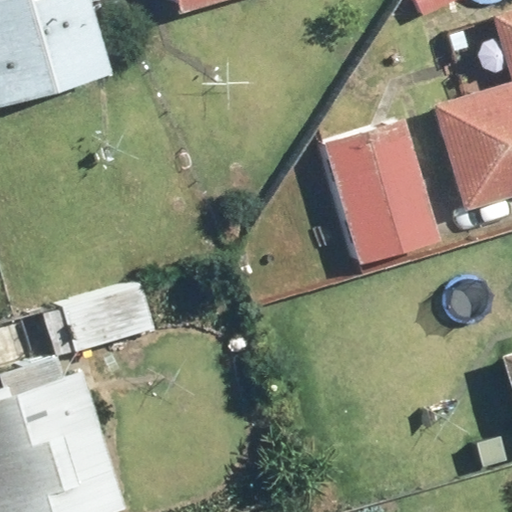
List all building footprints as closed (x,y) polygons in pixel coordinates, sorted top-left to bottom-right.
[(0,0),(0,104),(98,77),(78,5),(95,0),(161,0),(166,16),(221,0),(0,0)] [(421,104),(453,211),(511,193),(511,349),(491,356),(511,426),(511,7),(490,15),(509,78),(421,104)] [(429,240),(395,120),(314,142),(347,262),(429,240)] [(133,287),(51,310),(62,351),(144,328),(133,287)] [(0,511),(102,511),(110,510),(64,365),(0,384),(0,511)]
